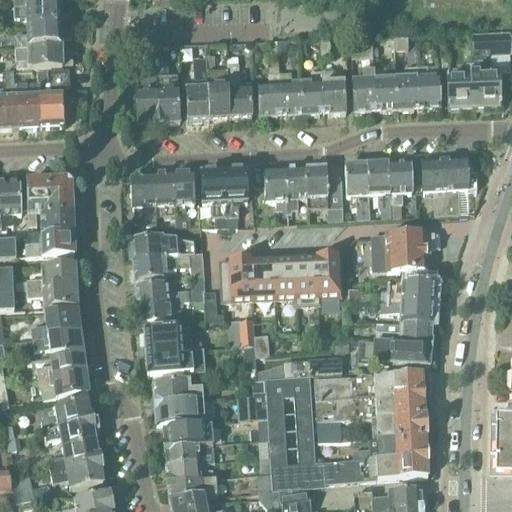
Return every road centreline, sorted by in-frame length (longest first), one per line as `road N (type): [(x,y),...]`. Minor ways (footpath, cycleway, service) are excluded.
road 1 (residential): [(511,139),(492,130),(371,134),(323,154),(124,163),(96,155)]
road 2 (residential): [(96,155),(90,184),(98,321),(107,386),(131,417),(145,511)]
road 3 (residential): [(209,259),(334,253),(347,236),(496,228)]
road 4 (tertiary): [(496,228),(470,340),(463,508)]
road 5 (residential): [(263,34),(114,41)]
